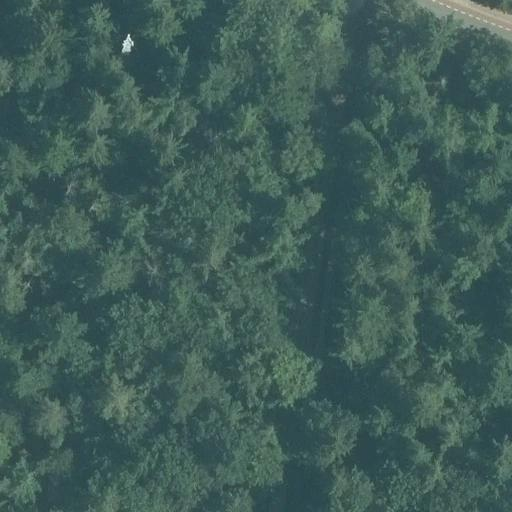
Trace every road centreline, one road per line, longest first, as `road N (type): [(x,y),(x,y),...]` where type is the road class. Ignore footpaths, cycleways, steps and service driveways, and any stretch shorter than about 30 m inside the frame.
road 1 (track): [(347,0),(287,349)]
road 2 (track): [(287,349),(265,511)]
